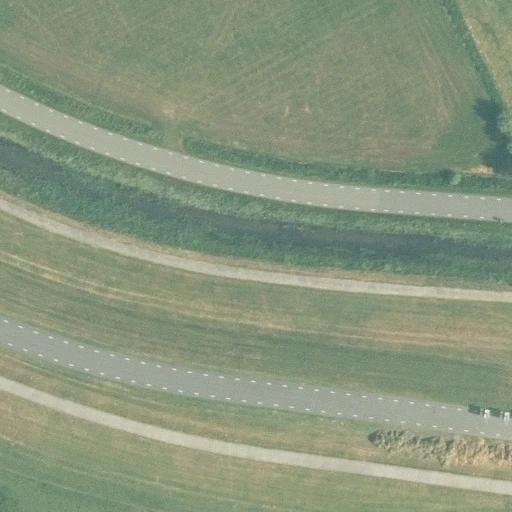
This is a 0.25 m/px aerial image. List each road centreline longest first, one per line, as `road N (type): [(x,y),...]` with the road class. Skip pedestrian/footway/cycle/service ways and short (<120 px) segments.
road 1 (tertiary): [(0,96),(159,162),(262,185),(511,211)]
road 2 (unclassified): [(0,331),(167,381),(511,426)]
